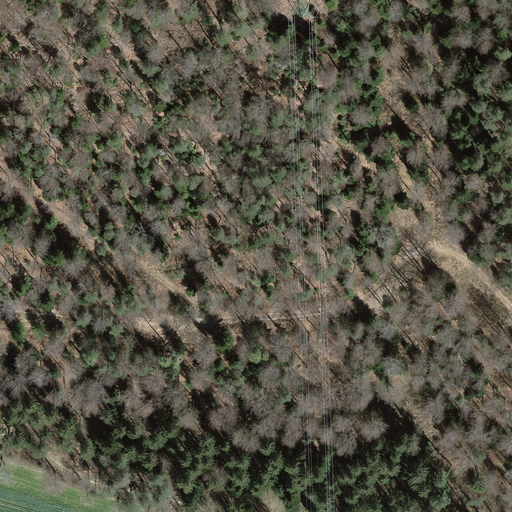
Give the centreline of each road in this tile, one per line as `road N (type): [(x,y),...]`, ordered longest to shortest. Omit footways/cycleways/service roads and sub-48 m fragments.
road 1 (track): [(0,313),(210,325),(329,312),(366,294),(412,248),(429,247),(458,260),(511,315)]
road 2 (track): [(0,195),(80,229),(224,324)]
road 3 (track): [(0,435),(88,481),(215,511)]
